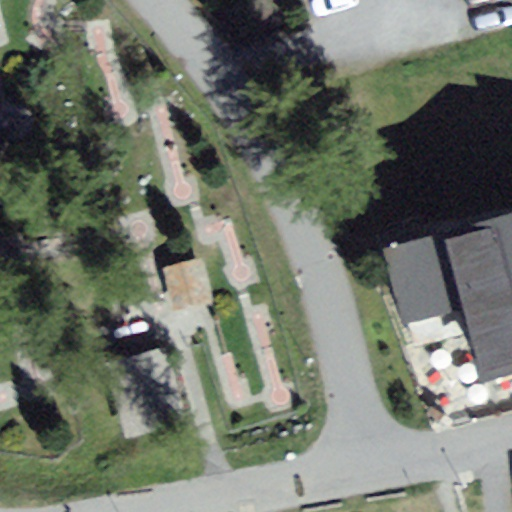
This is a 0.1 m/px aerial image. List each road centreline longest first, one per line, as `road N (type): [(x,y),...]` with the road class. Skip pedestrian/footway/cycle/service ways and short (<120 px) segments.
road 1 (residential): [(153,0),(260,140),(295,207),(325,283),(366,463)]
road 2 (residential): [(120,511),(366,463)]
road 3 (residential): [(366,463),(511,444)]
